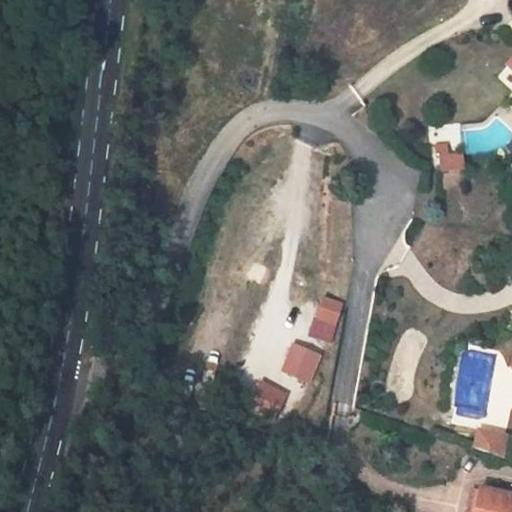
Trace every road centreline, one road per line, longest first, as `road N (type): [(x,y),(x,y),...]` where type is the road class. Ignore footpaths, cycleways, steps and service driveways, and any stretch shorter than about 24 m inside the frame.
road 1 (residential): [(347,378),(378,205),(372,160),(351,134),(309,114),(261,115),(222,145),(141,344),(111,363),(61,360)]
road 2 (primary): [(102,0),(61,360)]
road 3 (primary): [(61,360),(25,511)]
